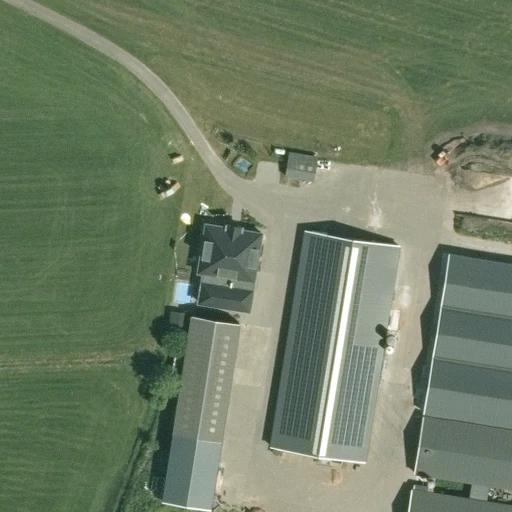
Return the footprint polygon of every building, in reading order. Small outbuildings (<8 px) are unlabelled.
[(288,161),(285,176),(314,181),(316,166),(288,161)] [(240,279),(253,281),(261,233),(241,230),(241,226),(226,224),(226,228),(205,225),(198,272),(203,273),(198,303),(249,310),(252,289),(238,286),(240,279)] [(398,243),(306,230),(276,447),(369,460),(398,243)] [(189,331),(162,501),(209,509),(238,323),(236,323),(200,317),(195,316),(191,315),(189,331)] [(511,421),(420,409),(412,466),(511,479),(511,421)] [(511,511),(511,499),(410,486),(406,511),(511,511)]
